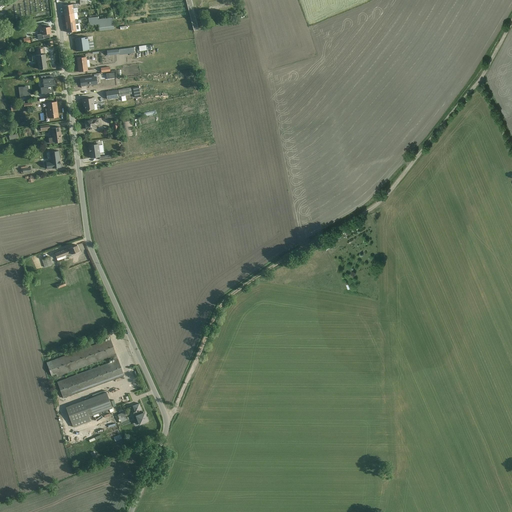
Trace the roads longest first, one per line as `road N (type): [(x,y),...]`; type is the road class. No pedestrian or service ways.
road 1 (track): [(480,79),(375,205),(225,299),(166,422)]
road 2 (residential): [(98,265),(86,232),(57,0)]
road 3 (unclassified): [(132,511),(166,422),(98,265)]
